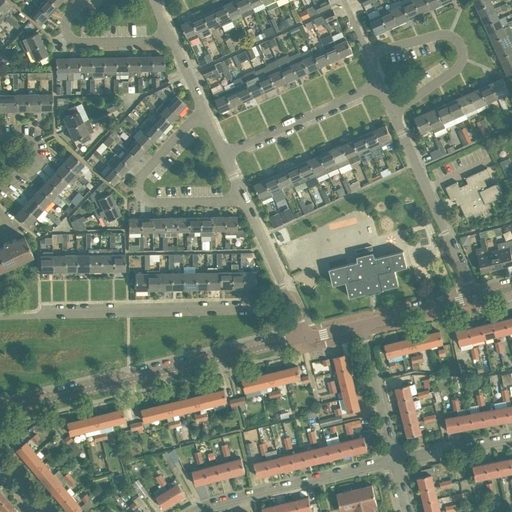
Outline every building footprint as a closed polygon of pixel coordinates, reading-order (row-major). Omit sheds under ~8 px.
[(0,0),(0,10),(6,16),(14,7),(5,0),(0,0)] [(56,7),(48,0),(36,0),(34,3),(38,7),(48,16),(56,7)] [(236,0),(225,5),(231,18),(232,21),(243,16),(236,0)] [(253,8),(249,0),(236,0),(243,16),(244,17),(255,12),(253,8)] [(331,8),(328,0),(326,0),(319,3),(319,4),(317,5),(318,6),(316,7),(318,13),(331,8)] [(413,0),(412,0),(403,4),(409,19),(420,14),(413,0)] [(431,10),(427,0),(413,0),(420,14),(431,10)] [(442,5),(440,0),(427,0),(431,10),(442,5)] [(478,9),(492,3),(497,0),(475,0),(474,1),(478,9)] [(492,3),(478,9),(481,17),(496,11),(495,9),(492,3)] [(403,4),(392,9),(398,24),(409,19),(403,4)] [(225,5),(214,10),(222,26),(232,21),(231,18),(225,5)] [(398,24),(392,9),(386,12),(383,6),(377,8),(380,15),(387,30),(398,24)] [(500,6),(495,9),(496,11),(481,17),(485,25),(500,19),(497,13),(503,10),(502,8),(501,8),(500,6)] [(48,16),(38,7),(30,16),(40,25),(48,16)] [(316,14),(313,7),(306,10),(310,17),(316,14)] [(214,10),(203,15),(209,28),(214,26),(215,29),(222,26),(214,10)] [(310,17),(306,10),(297,14),(295,15),(296,16),(294,17),(297,23),(310,17)] [(327,21),(328,22),(337,18),(333,11),(324,15),(327,21)] [(12,22),(14,20),(8,15),(5,19),(11,25),(13,23),(12,22)] [(203,15),(192,20),(198,33),(200,37),(201,38),(212,33),(209,28),(203,15)] [(387,30),(380,15),(369,20),(376,34),(387,30)] [(286,22),(288,27),(294,24),(290,17),(285,20),(286,22)] [(504,17),(500,19),(485,25),(489,34),(503,27),(502,25),(507,23),(504,17)] [(13,23),(11,25),(16,29),(20,25),(14,20),(12,22),(13,23)] [(198,33),(192,20),(181,25),(189,42),(200,37),(198,33)] [(511,33),(509,28),(504,30),(503,27),(489,34),(493,42),(507,35),(511,33)] [(30,50),(42,44),(37,33),(22,40),(19,41),(22,48),(24,52),(30,50)] [(510,41),(507,35),(493,42),(496,50),(511,43),(510,41)] [(345,36),(338,39),(337,36),(332,38),(334,41),(341,57),(353,52),(347,39),(346,40),(345,36)] [(511,43),(496,50),(500,58),(511,52),(511,46),(511,45),(511,39),(510,41),(511,43)] [(341,57),(334,41),(323,46),(325,50),(330,62),(341,57)] [(47,55),(42,44),(30,50),(35,61),(47,55)] [(260,52),(262,51),(259,45),(245,51),(249,59),(250,60),(256,57),(256,56),(259,55),(258,54),(260,53),(260,52)] [(5,61),(6,63),(12,60),(6,46),(0,52),(0,60),(3,59),(4,61),(5,61)] [(330,62),(325,50),(320,52),(317,47),(312,50),(312,51),(314,55),(319,67),(330,62)] [(208,55),(211,54),(208,48),(203,50),(206,55),(204,57),(205,58),(198,61),(201,67),(210,63),(207,57),(209,57),(208,55)] [(239,54),(243,62),(249,59),(245,51),(239,54)] [(314,55),(312,51),(301,56),(303,60),(308,72),(319,67),(314,55)] [(511,52),(500,58),(504,66),(511,62),(511,52)] [(287,55),(277,60),(287,82),(298,77),(292,65),(287,55)] [(151,56),(139,57),(139,70),(151,70),(151,56)] [(163,56),(151,56),(151,70),(163,70),(163,56)] [(91,71),(91,57),(79,58),(79,71),(84,71),(84,76),(91,76),(91,71)] [(103,71),(103,57),(91,57),(91,71),(103,71)] [(115,57),(103,57),(103,71),(103,75),(115,75),(115,57)] [(128,57),(115,57),(115,75),(128,75),(128,70),(128,57)] [(139,57),(128,57),(128,70),(139,70),(139,57)] [(67,72),(67,58),(55,58),(55,72),(67,72)] [(79,58),(67,58),(67,72),(67,80),(70,80),(73,80),(73,72),(79,71),(79,58)] [(224,60),(230,73),(235,71),(229,58),(224,60)] [(287,82),(277,60),(266,65),(269,71),(276,87),(287,82)] [(308,72),(303,60),(292,65),(298,77),(308,72)] [(216,73),(214,74),(217,80),(220,78),(218,74),(228,70),(224,61),(214,65),(217,71),(215,72),(216,73)] [(217,71),(214,65),(202,70),(205,77),(214,74),(216,73),(215,72),(217,71)] [(269,71),(258,76),(265,92),(276,87),(269,71)] [(265,92),(258,76),(246,81),(248,85),(254,97),(265,92)] [(502,78),(491,83),(498,99),(509,93),(502,78)] [(498,99),(491,83),(480,88),(487,104),(498,99)] [(248,85),(237,90),(243,102),(254,97),(248,85)] [(243,102),(237,90),(236,87),(226,91),(225,89),(224,90),(232,107),(243,102)] [(487,104),(480,88),(469,93),(476,109),(487,104)] [(163,101),(177,114),(186,104),(175,95),(171,101),(167,97),(167,96),(159,89),(153,92),(163,101)] [(219,92),(221,97),(215,100),(221,112),(232,107),(224,90),(219,92)] [(476,109),(469,93),(458,98),(465,114),(476,109)] [(27,111),(27,94),(15,95),(15,111),(27,111)] [(39,94),(27,94),(27,111),(39,111),(39,94)] [(39,94),(39,111),(52,111),(52,94),(39,94)] [(15,111),(15,95),(3,95),(3,112),(15,111)] [(147,103),(149,101),(144,97),(141,100),(147,106),(149,104),(147,103)] [(458,98),(447,103),(454,119),(465,114),(458,98)] [(177,114),(163,101),(156,110),(169,122),(177,114)] [(454,119),(447,103),(436,108),(443,123),(454,119)] [(436,108),(425,113),(432,128),(434,133),(445,128),(443,123),(436,108)] [(155,117),(151,122),(162,131),(169,122),(156,110),(152,115),(155,117)] [(68,129),(82,123),(77,111),(68,116),(63,118),(68,129)] [(432,128),(425,113),(414,118),(421,134),(432,128)] [(131,121),(129,122),(135,128),(138,124),(131,118),(130,120),(131,121)] [(162,131),(151,122),(147,118),(138,127),(143,131),(153,141),(162,131)] [(82,123),(68,129),(73,141),(79,138),(82,143),(90,139),(82,123)] [(382,146),(392,142),(385,126),(375,130),(382,146)] [(382,146),(375,130),(364,135),(371,151),(382,146)] [(153,141),(143,131),(135,140),(145,149),(153,141)] [(115,138),(117,137),(112,132),(109,136),(114,141),(116,139),(115,138)] [(364,135),(353,140),(362,162),(364,164),(368,162),(364,154),(371,151),(364,135)] [(145,149),(135,140),(131,145),(126,141),(123,145),(137,158),(145,149)] [(353,140),(342,145),(350,163),(352,167),(362,162),(353,140)] [(137,158),(123,145),(122,146),(126,150),(119,158),(129,167),(137,158)] [(339,168),(350,163),(342,145),(331,150),(339,168)] [(447,154),(443,146),(441,147),(441,148),(439,149),(442,156),(447,154)] [(442,156),(439,149),(430,153),(433,160),(442,156)] [(331,150),(320,155),(328,173),(339,168),(331,150)] [(63,163),(79,177),(83,172),(80,169),(84,165),(72,153),(63,163)] [(100,157),(98,159),(103,164),(106,160),(100,154),(99,156),(100,157)] [(320,155),(309,160),(316,176),(317,178),(328,173),(320,155)] [(119,158),(111,167),(121,176),(129,167),(119,158)] [(500,162),(507,178),(511,176),(511,164),(509,158),(500,162)] [(316,176),(309,160),(298,165),(306,181),(316,176)] [(79,177),(63,163),(55,171),(67,183),(68,182),(71,178),(75,181),(79,177)] [(306,181),(298,165),(287,170),(294,186),(306,181)] [(380,175),(389,171),(386,165),(377,169),(380,175)] [(121,176),(111,167),(103,176),(113,185),(121,176)] [(491,176),(487,168),(487,167),(466,178),(468,183),(459,187),(457,182),(445,187),(452,201),(457,199),(466,218),(474,214),(475,217),(484,213),(485,216),(494,212),(489,202),(504,194),(498,181),(483,189),(479,181),(491,176)] [(287,170),(276,175),(284,191),(294,186),(287,170)] [(71,186),(68,182),(67,183),(55,171),(47,180),(63,195),(71,186)] [(284,191),(276,175),(266,180),(273,196),(284,191)] [(86,183),(85,182),(86,180),(81,176),(78,180),(84,185),(86,183)] [(56,196),(60,200),(62,198),(62,197),(64,195),(63,195),(47,180),(39,189),(51,200),(56,196)] [(93,187),(86,180),(85,182),(86,183),(84,185),(90,191),(93,187)] [(273,196),(266,180),(254,185),(262,202),(273,196)] [(105,195),(100,184),(89,196),(92,201),(94,200),(97,208),(93,209),(95,214),(115,204),(110,192),(105,195)] [(51,200),(39,189),(31,198),(43,209),(51,200)] [(31,198),(23,207),(35,218),(43,209),(31,198)] [(304,208),(302,209),(304,213),(314,209),(311,203),(306,206),(304,207),(304,208)] [(97,218),(105,215),(108,221),(120,215),(115,204),(95,214),(97,218)] [(67,214),(72,209),(68,206),(63,210),(67,214)] [(35,218),(23,207),(15,216),(27,227),(35,218)] [(52,217),(54,215),(49,211),(45,215),(51,220),(53,218),(52,217)] [(294,218),(290,211),(281,216),(285,223),(294,218)] [(61,221),(54,215),(52,217),(53,218),(51,220),(57,225),(61,221)] [(236,216),(224,217),(225,230),(224,235),(236,235),(236,237),(245,237),(242,229),(237,230),(236,216)] [(188,217),(176,218),(177,231),(189,231),(188,217)] [(201,231),(200,217),(188,217),(189,231),(189,237),(191,236),(194,236),(194,231),(200,231),(201,231)] [(200,217),(201,231),(200,231),(200,236),(210,236),(210,244),(213,244),(213,242),(215,242),(215,235),(213,236),(213,231),(212,217),(200,217)] [(225,230),(224,217),(212,217),(213,231),(225,230)] [(283,224),(280,217),(271,221),(274,228),(283,224)] [(141,232),(140,218),(128,219),(128,232),(141,232)] [(152,218),(140,218),(141,232),(153,232),(152,218)] [(165,232),(164,218),(152,218),(153,232),(165,232)] [(177,231),(176,218),(164,218),(165,232),(165,237),(167,237),(170,237),(170,232),(177,231)] [(76,222),(75,220),(70,222),(74,230),(85,227),(83,222),(79,223),(78,221),(76,222)] [(42,225),(39,229),(45,234),(48,230),(42,225)] [(51,234),(51,237),(52,242),(61,242),(61,243),(64,243),(64,241),(67,241),(66,233),(51,234)] [(0,247),(0,257),(5,268),(32,256),(33,256),(24,237),(23,237),(13,242),(11,240),(11,241),(7,243),(7,242),(6,242),(7,245),(0,247)] [(492,269),(488,252),(485,238),(480,239),(482,247),(476,249),(477,255),(478,255),(482,272),(492,269)] [(511,250),(511,240),(497,244),(499,249),(503,267),(511,264),(511,256),(511,251),(511,250)] [(373,250),(372,246),(355,250),(356,254),(373,250)] [(124,254),(118,254),(118,250),(116,249),(112,249),(112,255),(112,271),(125,271),(124,254)] [(499,249),(488,252),(492,269),(503,267),(499,249)] [(403,251),(375,258),(373,253),(357,257),(358,262),(329,269),(333,285),(346,282),(350,297),(365,293),(366,295),(371,293),(372,294),(378,292),(384,290),(383,289),(399,285),(395,270),(407,267),(403,251)] [(64,255),(52,256),(52,272),(64,272),(64,255)] [(76,272),(76,255),(64,255),(64,272),(76,272)] [(88,255),(76,255),(76,272),(88,272),(88,255)] [(100,255),(88,255),(88,272),(100,271),(100,255)] [(112,255),(100,255),(100,271),(112,271),(112,255)] [(52,272),(52,256),(40,256),(40,272),(52,272)] [(314,262),(315,270),(326,268),(325,260),(314,262)] [(216,269),(216,268),(207,268),(207,273),(207,289),(219,289),(219,269),(216,269)] [(221,272),(221,269),(219,269),(219,289),(231,289),(231,272),(221,272)] [(159,271),(150,271),(147,271),(147,274),(147,290),(159,290),(159,274),(159,271)] [(243,272),(231,272),(231,289),(243,288),(243,272)] [(255,272),(243,272),(243,288),(256,288),(255,272)] [(171,273),(159,274),(159,290),(171,290),(171,273)] [(183,273),(171,273),(171,290),(183,289),(183,273)] [(195,289),(195,273),(183,273),(183,289),(195,289)] [(207,289),(207,273),(195,273),(195,289),(207,289)] [(147,290),(147,274),(134,274),(135,290),(147,290)] [(508,333),(505,319),(493,322),(496,336),(508,333)] [(493,322),(481,325),(484,339),(496,336),(493,322)] [(481,325),(468,328),(472,342),(484,339),(481,325)] [(472,342),(468,328),(456,331),(459,345),(472,342)] [(440,331),(426,334),(429,347),(443,343),(440,331)] [(426,334),(413,338),(416,350),(429,347),(426,334)] [(413,338),(399,341),(402,353),(416,350),(413,338)] [(399,341),(385,344),(388,357),(402,353),(399,341)] [(338,371),(350,368),(346,354),(335,357),(338,371)] [(298,366),(284,369),(287,382),(301,378),(298,366)] [(350,368),(338,371),(341,384),(353,382),(350,368)] [(287,382),(284,369),(271,373),(274,385),(287,382)] [(503,386),(507,385),(511,383),(511,372),(511,373),(501,375),(503,386)] [(271,373),(257,376),(260,388),(274,385),(271,373)] [(260,388),(257,376),(243,380),(247,398),(261,394),(260,388)] [(423,381),(425,389),(432,387),(430,379),(423,381)] [(356,395),(353,382),(341,384),(345,398),(356,395)] [(399,400),(412,397),(409,385),(396,388),(399,400)] [(210,393),(213,405),(227,401),(224,389),(210,393)] [(210,393),(197,396),(200,408),(213,405),(210,393)] [(356,395),(345,398),(348,412),(360,409),(356,395)] [(197,396),(183,399),(186,412),(200,408),(197,396)] [(238,398),(242,412),(247,411),(244,396),(238,398)] [(415,409),(412,397),(399,400),(402,412),(415,409)] [(236,398),(230,400),(229,400),(233,414),(239,413),(236,398)] [(186,412),(183,399),(170,403),(172,415),(186,412)] [(321,404),(324,411),(331,408),(328,401),(321,404)] [(172,415),(170,403),(156,406),(159,418),(172,415)] [(159,418),(156,406),(142,410),(145,422),(159,418)] [(507,407),(495,409),(498,423),(510,421),(507,407)] [(123,409),(110,413),(112,425),(126,421),(123,409)] [(415,409),(402,412),(405,425),(418,421),(415,409)] [(495,409),(483,411),(486,426),(498,423),(495,409)] [(486,426),(483,411),(471,414),(473,428),(486,426)] [(207,412),(201,414),(202,420),(205,430),(210,428),(208,419),(207,412)] [(112,425),(110,413),(96,416),(99,428),(100,433),(100,434),(106,432),(114,430),(112,425)] [(473,428),(471,414),(458,416),(461,430),(473,428)] [(99,428),(96,416),(82,419),(85,431),(99,428)] [(461,430),(458,416),(446,418),(449,433),(461,430)] [(85,431),(82,419),(69,423),(71,435),(85,431)] [(362,426),(360,419),(351,422),(352,427),(352,428),(362,426)] [(142,421),(136,423),(138,429),(139,433),(144,432),(142,421)] [(422,434),(418,421),(405,425),(408,437),(422,434)] [(31,438),(35,443),(40,439),(36,434),(31,438)] [(64,439),(77,455),(82,451),(69,435),(64,439)] [(352,440),(355,453),(367,450),(364,437),(352,440)] [(352,440),(340,443),(343,456),(355,453),(352,440)] [(36,453),(26,442),(17,450),(26,461),(36,453)] [(255,455),(253,442),(245,444),(248,456),(255,455)] [(343,456),(340,443),(327,446),(331,459),(343,456)] [(327,446),(315,449),(319,462),(331,459),(327,446)] [(315,449),(303,452),(306,465),(319,462),(315,449)] [(49,460),(54,456),(51,451),(45,455),(49,460)] [(176,466),(171,458),(167,451),(162,455),(171,469),(176,466)] [(176,466),(185,461),(180,452),(171,458),(176,466)] [(306,465),(303,452),(291,455),(294,468),(306,465)] [(36,453),(26,461),(35,471),(45,464),(36,453)] [(294,468),(291,455),(279,457),(282,471),(294,468)] [(54,456),(49,460),(53,465),(58,460),(54,456)] [(282,471),(279,457),(267,460),(270,474),(282,471)] [(229,462),(233,475),(245,472),(241,458),(229,462)] [(511,472),(511,468),(510,459),(498,461),(501,475),(511,472)] [(270,474),(267,460),(254,463),(258,477),(270,474)] [(501,475),(498,461),(486,464),(488,478),(501,475)] [(233,475),(229,462),(217,465),(221,478),(233,475)] [(54,474),(45,464),(35,471),(45,482),(54,474)] [(488,478),(486,464),(473,466),(476,480),(488,478)] [(217,465),(205,468),(209,482),(221,478),(217,465)] [(209,482),(205,468),(193,471),(196,485),(209,482)] [(431,475),(434,474),(432,468),(421,470),(423,477),(431,475)] [(67,481),(72,477),(69,472),(63,477),(67,481)] [(63,485),(54,474),(45,482),(54,493),(63,485)] [(123,482),(121,474),(113,476),(115,484),(123,482)] [(163,479),(160,474),(155,477),(159,482),(163,479)] [(431,475),(423,477),(418,478),(421,490),(434,487),(431,475)] [(72,477),(67,481),(71,486),(76,482),(72,477)] [(167,484),(163,479),(159,482),(162,487),(167,484)] [(148,493),(138,480),(133,483),(143,497),(148,493)] [(178,483),(167,490),(175,502),(186,495),(178,483)] [(63,485),(54,493),(63,504),(72,496),(63,485)] [(374,511),(374,507),(377,506),(376,499),(374,499),(372,492),(374,492),(372,485),(351,490),(351,492),(344,493),(344,492),(337,494),(341,509),(361,504),(362,508),(353,511),(352,511),(374,511)] [(437,499),(434,487),(421,490),(424,503),(437,499)] [(175,502),(167,490),(156,497),(164,509),(175,502)] [(454,501),(464,498),(463,492),(453,495),(454,501)] [(136,493),(132,497),(139,504),(143,500),(136,493)] [(91,499),(87,494),(81,498),(85,503),(91,499)] [(480,494),(474,495),(476,504),(478,506),(482,505),(480,494)] [(75,511),(82,507),(72,496),(63,504),(69,511),(75,511)] [(297,500),(299,511),(307,511),(312,511),(309,497),(297,500)] [(6,499),(0,503),(0,509),(2,511),(11,511),(15,509),(6,499)] [(437,511),(440,511),(437,499),(424,503),(426,511),(437,511)] [(299,511),(297,500),(285,503),(287,511),(299,511)] [(134,511),(139,507),(135,501),(130,505),(134,511)] [(287,511),(285,503),(274,506),(275,511),(287,511)]
